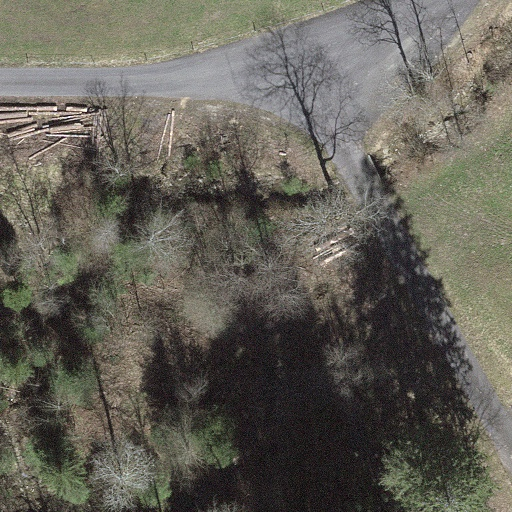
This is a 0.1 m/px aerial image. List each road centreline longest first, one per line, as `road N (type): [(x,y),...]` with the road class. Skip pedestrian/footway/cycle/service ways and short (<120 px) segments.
road 1 (track): [(511,429),(293,53),(438,0)]
road 2 (residential): [(293,53),(173,74),(0,80)]
